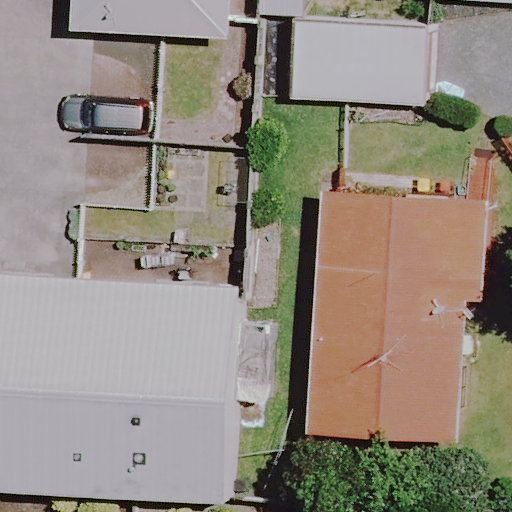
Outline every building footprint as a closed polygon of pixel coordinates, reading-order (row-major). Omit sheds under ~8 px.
[(235,0),(82,0),(81,32),(233,41),(235,0)] [(511,0),(431,0),(431,3),(511,9),(511,0)] [(434,30),(303,19),(295,105),(426,115),(434,30)] [(468,447),(484,207),(325,196),(309,436),(468,447)] [(238,295),(0,283),(0,494),(245,506),(250,405),(272,406),(275,326),(236,324),(238,295)]
